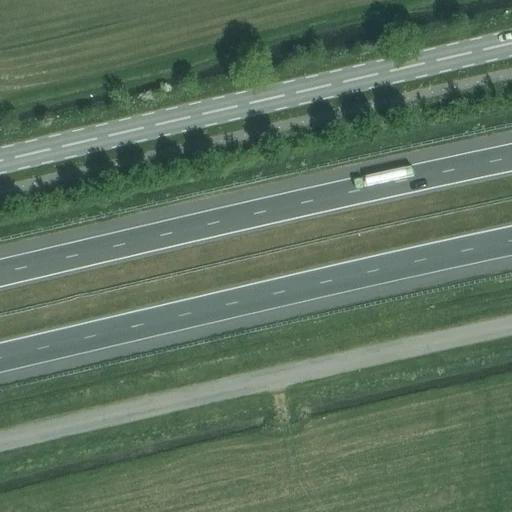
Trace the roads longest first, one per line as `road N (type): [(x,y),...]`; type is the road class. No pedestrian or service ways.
road 1 (motorway): [(0,360),(511,242)]
road 2 (motorway): [(511,159),(0,276)]
road 3 (unclassified): [(0,442),(511,326)]
road 4 (tertiary): [(0,165),(511,53)]
